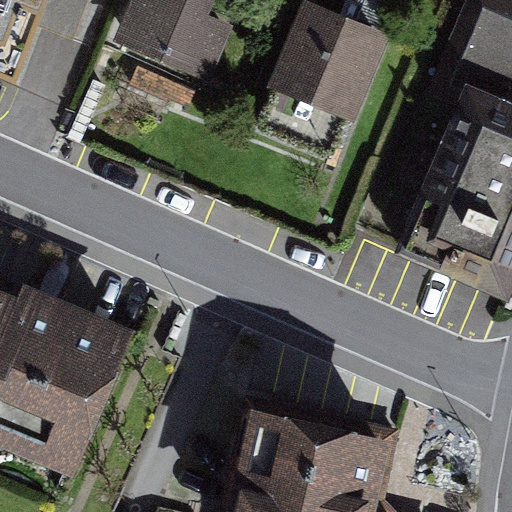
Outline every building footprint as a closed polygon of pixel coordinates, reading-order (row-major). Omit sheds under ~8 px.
[(0,0),(0,67),(16,74),(38,22),(72,36),(86,0),(0,0)] [(222,2),(217,0),(152,0),(119,78),(208,116),(236,50),(207,38),(222,2)] [(511,19),(472,3),(429,106),(459,118),(396,269),(511,317),(511,19)] [(395,61),(318,29),(285,109),(361,140),(395,61)] [(0,435),(71,465),(133,316),(24,271),(16,290),(0,282),(0,435)] [(436,511),(438,505),(383,492),(402,408),(246,373),(214,511),(436,511)]
